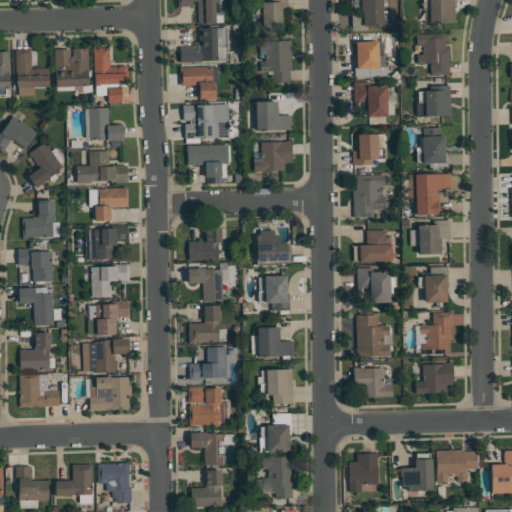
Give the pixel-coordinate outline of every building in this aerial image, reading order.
[(197,22),(196,0),(192,0),(192,5),(177,6),(177,0),(214,0),(215,14),(222,14),(222,22),(215,22),(215,23),(204,23),(204,22),(197,22)] [(281,9),(281,27),(261,27),(261,13),(255,13),(254,2),(261,2),(261,1),(273,1),(273,0),(286,0),(286,9),(281,9)] [(382,0),(382,3),(389,3),(389,24),(366,25),(366,29),(351,30),(351,11),(360,11),(360,0),(382,0)] [(453,0),(454,22),(424,22),(424,8),(422,8),(422,0),(453,0)] [(226,27),(226,59),(200,60),(200,61),(179,62),(179,46),(194,46),(194,51),(198,51),(198,27),(226,27)] [(429,74),(429,62),(416,62),(416,54),(421,54),(421,45),(416,45),(415,34),(431,33),(431,32),(444,32),(444,47),(448,47),(448,74),(443,74),(443,73),(429,74)] [(289,82),(271,82),(271,71),(259,71),(259,61),(264,61),(264,52),(259,52),(259,40),(290,40),(291,67),(289,67),(289,82)] [(355,41),(377,40),(378,55),(384,54),(384,66),(385,66),(385,75),(372,75),(372,76),(354,76),(353,59),(356,59),(355,41)] [(93,84),(92,47),(108,47),(108,65),(126,65),(126,72),(127,72),(127,83),(125,83),(125,86),(105,86),(105,95),(94,95),(94,84),(93,84)] [(53,48),(68,48),(68,56),(72,56),(72,48),(87,48),(87,85),(82,85),(82,91),(76,91),(76,89),(55,90),(54,66),(53,66),(53,48)] [(48,86),(33,86),(33,95),(17,95),(17,86),(16,86),(16,71),(14,71),(14,49),(30,49),(30,68),(47,68),(48,86)] [(0,50),(8,50),(9,87),(4,87),(5,94),(0,94),(0,50)] [(214,98),(198,98),(197,84),(179,85),(179,66),(211,66),(211,81),(214,81),(214,98)] [(391,88),(392,101),(393,101),(393,114),(387,114),(387,116),(366,116),(366,101),(353,101),(352,82),(365,81),(365,85),(386,85),(386,88),(391,88)] [(449,115),(416,115),(415,102),(418,102),(417,91),(424,91),(424,90),(430,90),(430,85),(448,85),(449,115)] [(107,102),(107,88),(120,87),(121,101),(107,102)] [(290,129),(255,130),(254,101),(276,100),(276,115),(290,114),(290,129)] [(182,120),(182,104),(227,103),(228,136),(184,137),(183,123),(189,123),(189,120),(182,120)] [(122,124),(122,140),(106,140),(106,139),(98,139),(98,138),(88,138),(88,107),(107,107),(107,124),(122,124)] [(11,138),(3,150),(0,147),(0,127),(2,129),(12,115),(36,132),(25,148),(11,138)] [(421,127),(439,127),(439,135),(444,134),(444,152),(446,152),(446,166),(429,166),(429,163),(422,163),(421,127)] [(383,158),(377,158),(371,158),(371,164),(351,164),(351,150),(357,150),(357,134),(382,133),(383,158)] [(291,161),(283,162),(283,170),(252,170),(252,161),(260,160),(260,141),(285,141),(285,140),(290,140),(291,161)] [(35,187),(27,175),(39,167),(28,152),(44,141),(62,166),(53,173),(57,177),(50,181),(48,178),(35,187)] [(186,145),(226,143),(227,163),(225,163),(225,177),(219,177),(219,176),(204,177),(204,163),(187,164),(186,145)] [(108,150),(108,165),(114,165),(126,164),(126,181),(114,181),(114,179),(90,180),(90,182),(76,183),(75,165),(88,165),(88,150),(108,150)] [(415,214),(415,198),(408,198),(407,174),(449,173),(449,187),(436,187),(437,201),(439,201),(439,214),(415,214)] [(353,217),(352,190),(355,189),(355,174),(360,174),(360,175),(383,175),(383,185),(378,186),(379,196),(384,196),(385,208),(372,209),(372,216),(359,216),(359,217),(353,217)] [(110,220),(94,220),(94,206),(88,206),(88,189),(96,189),(96,188),(126,187),(127,206),(109,207),(110,220)] [(52,200),(53,215),(51,215),(52,236),(26,237),(22,237),(21,217),(36,217),(36,214),(37,214),(37,200),(52,200)] [(440,238),(440,253),(418,253),(418,245),(408,245),(408,229),(418,229),(418,224),(433,224),(433,220),(449,220),(449,238),(440,238)] [(113,258),(94,259),(93,228),(110,227),(110,224),(127,224),(127,240),(116,240),(116,244),(113,245),(113,258)] [(220,227),(221,241),(217,241),(217,259),(188,260),(187,241),(205,240),(205,228),(206,228),(206,227),(220,227)] [(256,260),(256,231),(259,231),(259,230),(274,229),(274,234),(279,234),(279,243),(287,242),(288,259),(256,260)] [(391,260),(359,261),(359,258),(353,259),(352,246),(358,245),(358,244),(366,244),(365,230),(377,229),(377,230),(386,230),(386,234),(390,234),(391,260)] [(50,251),(51,280),(32,281),(32,267),(29,267),(29,264),(17,264),(17,248),(29,248),(29,251),(50,251)] [(187,268),(204,268),(212,268),(212,269),(218,269),(218,262),(226,262),(226,269),(227,269),(228,280),(221,280),(222,300),(202,300),(202,282),(187,282),(187,268)] [(128,280),(110,281),(110,296),(90,297),(89,266),(116,265),(116,264),(128,263),(128,280)] [(447,266),(447,277),(446,277),(446,301),(424,302),(424,287),(417,287),(417,277),(424,276),(424,275),(429,274),(429,266),(447,266)] [(390,301),(369,302),(369,287),(356,288),(355,268),(373,267),(373,271),(389,271),(390,301)] [(257,277),(264,277),(264,275),(286,274),(286,292),(288,292),(289,309),(287,309),(287,313),(279,313),(279,310),(271,310),(271,302),(265,302),(265,301),(258,301),(257,277)] [(32,325),(32,302),(18,302),(18,288),(46,287),(46,288),(50,287),(50,294),(51,294),(52,324),(32,325)] [(127,316),(115,316),(115,334),(96,334),(96,333),(87,333),(86,319),(88,319),(88,305),(94,305),(94,304),(116,303),(116,300),(127,300),(127,316)] [(219,305),(219,322),(218,322),(218,341),(191,342),(191,343),(187,343),(187,323),(203,323),(203,305),(219,305)] [(420,353),(420,342),(425,342),(425,333),(419,333),(419,324),(432,324),(431,312),(446,312),(446,311),(451,311),(451,338),(448,339),(448,354),(444,354),(444,353),(420,353)] [(356,356),(355,315),(376,314),(376,325),(388,324),(388,334),(383,335),(383,344),(389,344),(389,355),(356,356)] [(292,341),(293,355),(289,355),(289,359),(281,360),(281,355),(257,355),(257,353),(250,353),(250,335),(256,335),(256,327),(278,327),(278,341),(292,341)] [(48,369),(19,370),(18,349),(33,349),(33,345),(34,345),(34,342),(33,342),(33,338),(34,338),(34,335),(33,335),(33,332),(49,332),(49,347),(48,347),(48,369)] [(128,338),(128,353),(113,353),(114,371),(95,372),(95,371),(82,371),(81,342),(93,342),(93,341),(102,341),(102,339),(111,339),(111,338),(128,338)] [(187,363),(206,362),(206,347),(225,346),(225,376),(205,377),(205,379),(188,379),(187,363)] [(414,393),(414,381),(422,381),(421,363),(452,363),(452,384),(445,384),(445,392),(414,393)] [(362,397),(362,389),(353,389),(352,367),(357,367),(357,368),(383,367),(383,377),(387,377),(388,384),(391,384),(391,396),(362,397)] [(291,403),(272,403),(271,394),(259,394),(259,383),(266,383),(265,369),(291,369),(291,403)] [(58,405),(18,406),(18,390),(19,390),(18,374),(46,374),(46,388),(48,388),(48,390),(58,390),(58,405)] [(88,410),(88,397),(89,397),(88,378),(95,378),(95,376),(110,376),(127,376),(127,384),(130,384),(130,396),(129,396),(129,406),(104,407),(104,410),(88,410)] [(188,425),(188,405),(204,404),(204,402),(187,402),(187,387),(203,386),(204,388),(220,387),(220,402),(218,402),(219,424),(193,424),(193,425),(188,425)] [(288,451),(258,452),(258,437),(259,437),(259,426),(266,426),(266,425),(272,424),(272,413),(290,413),(290,434),(288,435),(288,451)] [(223,464),(204,465),(203,447),(190,448),(189,432),(205,431),(205,433),(214,432),(214,434),(223,434),(223,464)] [(435,450),(463,449),(464,451),(479,450),(479,468),(465,468),(466,481),(456,481),(456,476),(447,476),(447,481),(436,481),(435,450)] [(511,492),(491,493),(491,464),(503,464),(503,450),(511,450),(511,492)] [(348,461),(355,461),(355,453),(376,453),(377,483),(360,483),(360,492),(348,492),(348,461)] [(432,489),(406,490),(405,486),(401,486),(401,476),(400,476),(400,467),(414,467),(414,459),(416,459),(416,453),(429,453),(429,458),(431,458),(432,489)] [(274,487),(262,487),(261,477),(266,477),(266,468),(261,468),(261,456),(293,456),(293,486),(291,486),(291,498),(274,498),(274,487)] [(130,502),(114,502),(114,497),(112,497),(112,494),(110,494),(110,491),(105,491),(105,483),(97,483),(97,463),(113,463),(113,462),(128,462),(128,472),(127,472),(127,486),(130,486),(130,502)] [(90,464),(91,503),(78,503),(78,494),(70,494),(70,496),(55,496),(55,480),(71,480),(71,464),(90,464)] [(18,500),(18,482),(14,482),(14,466),(30,465),(30,480),(47,480),(47,499),(18,500)] [(190,506),(190,487),(205,487),(205,484),(206,484),(206,479),(205,479),(205,476),(206,476),(206,473),(205,473),(205,470),(221,469),(221,484),(219,484),(219,506),(190,506)]
